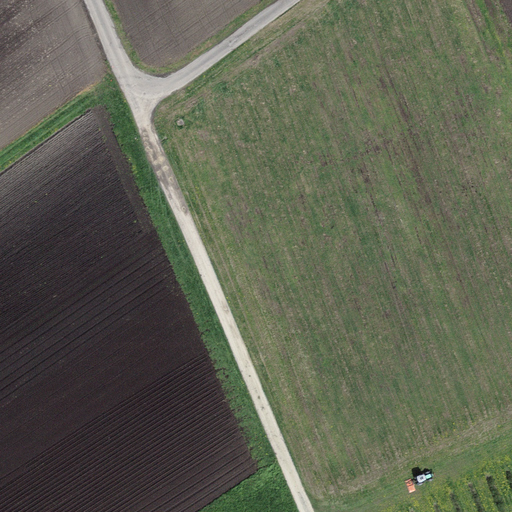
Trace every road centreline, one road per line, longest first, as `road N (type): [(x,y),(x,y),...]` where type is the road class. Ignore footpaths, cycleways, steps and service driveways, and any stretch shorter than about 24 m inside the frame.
road 1 (track): [(145,98),(303,511)]
road 2 (track): [(281,0),(145,98)]
